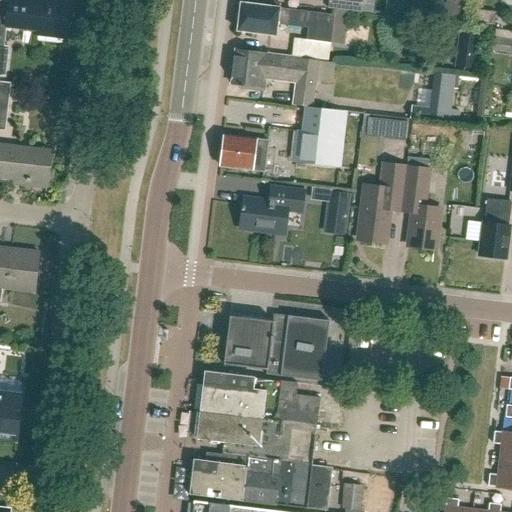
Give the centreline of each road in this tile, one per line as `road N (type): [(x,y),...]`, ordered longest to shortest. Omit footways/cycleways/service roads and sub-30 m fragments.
road 1 (residential): [(511,312),(150,269)]
road 2 (tertiary): [(150,269),(196,0)]
road 3 (residential): [(49,480),(79,220)]
road 4 (tertiary): [(122,511),(150,269)]
road 5 (residential): [(79,220),(106,0)]
